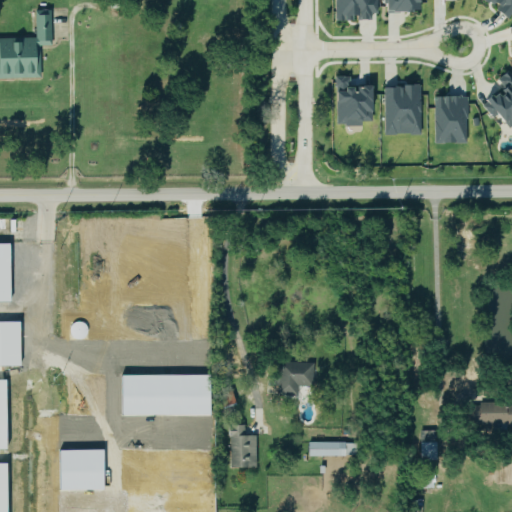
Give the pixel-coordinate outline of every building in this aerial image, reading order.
[(332,0),(333,20),(348,20),(348,18),(374,17),(373,0),(332,0)] [(418,0),(381,0),(381,10),(419,9),(418,0)] [(511,9),(511,0),(482,0),(505,18),(511,9)] [(0,77),(38,77),(37,45),(50,44),(49,12),(33,12),(33,37),(17,37),(17,39),(0,38),(0,77)] [(511,126),(511,74),(507,69),(494,79),(499,86),(480,101),(491,116),(495,113),(508,130),(511,126)] [(333,125),(359,125),(359,120),(370,120),(370,85),(347,85),(347,75),(332,75),(333,125)] [(420,85),(383,85),(382,134),(419,134),(420,85)] [(435,143),(466,142),(465,95),(434,96),(435,143)] [(0,321),(0,364),(16,365),(16,321),(0,321)] [(295,395),(295,383),(313,383),(313,362),(277,361),(276,394),(295,395)] [(495,422),(495,429),(511,429),(511,403),(468,403),(468,422),(495,422)] [(227,467),(254,467),(253,435),(243,435),(243,424),(226,425),(227,467)] [(343,441),(306,442),(307,456),(343,455),(343,441)] [(436,442),(419,441),(419,460),(435,460),(436,442)]
